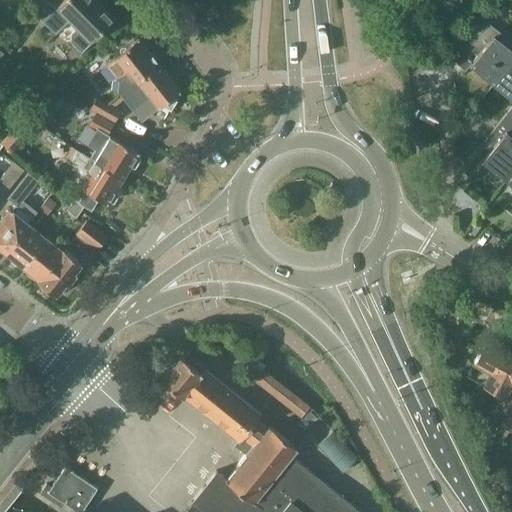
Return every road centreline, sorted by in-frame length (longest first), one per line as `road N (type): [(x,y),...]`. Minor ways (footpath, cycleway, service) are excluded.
road 1 (primary): [(152,288),(252,292),(287,306),(339,352),(377,409),(394,417)]
road 2 (primary): [(392,206),(381,162),(333,108),(318,0)]
road 3 (residential): [(224,84),(182,192),(139,251),(143,266)]
road 4 (residential): [(440,248),(449,196),(436,54)]
road 5 (primary): [(480,511),(396,354)]
road 6 (primary): [(322,280),(394,417)]
road 7 (primary): [(290,0),(295,84),(285,142)]
